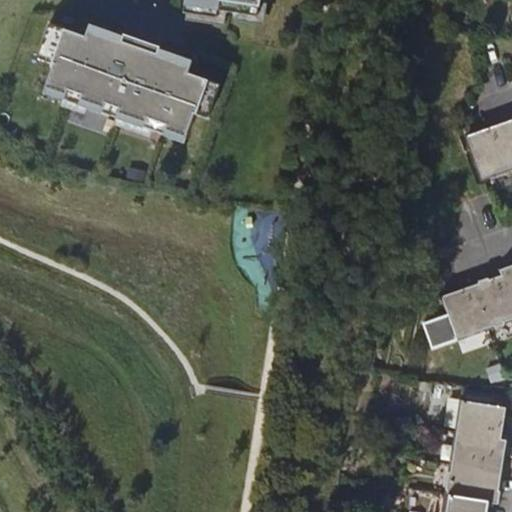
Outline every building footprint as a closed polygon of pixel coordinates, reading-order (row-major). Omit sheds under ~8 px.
[(185,0),(183,13),(217,18),(218,10),(237,13),(257,16),(259,0),(185,0)] [(235,21),(263,25),(267,0),(259,0),(257,16),(237,13),(235,21)] [(220,84),(188,73),(190,65),(171,58),(157,54),(121,41),(108,36),(88,29),(85,37),(49,24),(37,58),(54,64),(46,88),(65,95),(63,99),(87,107),(117,118),(152,131),(166,135),(167,131),(186,137),(194,113),(208,118),(220,84)] [(109,34),(89,26),(88,29),(108,36),(109,34)] [(160,47),(123,34),(121,41),(157,54),(160,47)] [(192,63),(171,56),(171,58),(190,65),(192,63)] [(65,95),(46,88),(44,94),(63,101),(63,99),(65,95)] [(84,115),(87,107),(63,99),(63,101),(61,106),(84,115)] [(152,131),(117,118),(114,125),(150,137),(152,131)] [(511,121),(499,126),(511,162),(511,121)] [(511,162),(499,126),(469,137),(483,179),(511,168),(511,162)] [(184,143),(186,137),(167,131),(166,135),(165,137),(184,143)] [(511,265),(501,270),(503,274),(511,299),(511,265)] [(511,320),(511,299),(503,274),(473,285),(489,329),(511,320)] [(489,329),(473,285),(442,297),(449,315),(423,324),(433,349),(458,340),(489,329)] [(444,426),(456,427),(460,401),(448,399),(444,426)] [(507,408),(462,401),(460,401),(456,427),(455,433),(502,440),(507,408)] [(502,440),(455,433),(450,464),(502,473),(507,442),(502,440)] [(445,496),(490,503),(497,504),(502,473),(450,464),(445,496)] [(442,511),(488,511),(490,503),(445,496),(442,511)]
